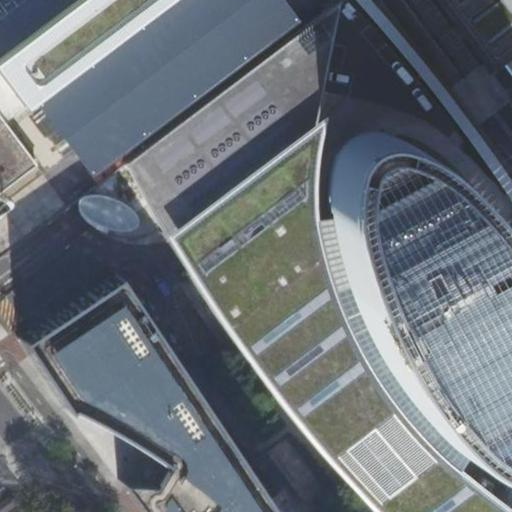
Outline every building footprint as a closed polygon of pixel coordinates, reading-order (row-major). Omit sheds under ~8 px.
[(76,0),(0,58),(0,71),(31,113),(41,106),(179,0),(76,0)] [(284,0),(179,0),(41,106),(94,178),(300,21),(284,0)] [(468,138),(474,147),(480,154),(508,196),(511,201),(511,180),(500,164),(489,147),(477,131),(471,123),(466,115),(454,99),(363,0),(356,0),(401,51),(432,91),(450,114),(468,138)] [(511,0),(433,0),(481,62),(491,54),(510,40),(511,37),(511,0)] [(311,138),(336,2),(124,161),(138,188),(155,219),(167,241),(179,237),(311,138)] [(511,42),(510,40),(491,54),(500,67),(489,74),(503,94),(511,88),(511,42)] [(0,186),(7,181),(8,182),(10,182),(10,181),(10,180),(10,179),(29,164),(29,165),(32,165),(32,164),(32,163),(0,119),(0,186)] [(405,143),(393,137),(387,134),(382,133),(378,132),(372,131),(368,131),(363,131),(358,132),(353,134),(349,137),(345,139),(341,143),(338,147),(335,151),(333,155),(331,160),(330,165),(328,172),(327,185),(327,200),(328,214),(329,225),(331,234),(334,244),(337,259),(342,273),(347,287),(353,301),(359,315),(365,328),(372,341),(380,354),(388,367),(396,379),(405,392),(414,403),(423,415),(434,426),(441,433),(453,443),(465,452),(467,453),(476,459),(487,464),(494,466),(503,469),(511,469),(511,267),(511,266),(504,253),(498,243),(486,223),(474,207),(461,192),(448,177),(430,160),(418,151),(414,148),(405,143)] [(306,206),(302,207),(303,192),(304,176),(307,157),(311,138),(179,237),(167,241),(180,262),(189,275),(215,317),(247,361),(277,401),(312,444),(336,471),(344,465),(348,469),(354,476),(361,484),(368,491),(375,498),(382,505),(388,511),(498,511),(453,476),(455,472),(446,465),(435,455),(424,444),(414,433),(404,422),(394,411),(385,399),(376,386),(368,374),(360,361),(353,348),(346,335),(340,321),(333,308),(328,294),(323,280),(318,265),(314,251),(312,241),(310,226),(308,216),(306,206)] [(122,201),(112,197),(108,195),(103,194),(98,193),(88,193),(86,194),(81,196),(79,197),(77,202),(78,207),(81,211),(88,218),(96,224),(110,229),(115,230),(120,231),(127,230),(130,230),(134,227),(136,226),(138,221),(137,216),(136,214),(132,208),(128,205),(126,204),(122,201)] [(328,214),(308,216),(310,226),(312,241),(314,251),(318,265),(323,280),(328,294),(333,308),(340,321),(346,335),(353,348),(360,361),(368,374),(376,386),(385,399),(394,411),(404,422),(414,433),(424,444),(435,455),(446,465),(455,472),(467,453),(465,452),(453,443),(441,433),(434,426),(423,415),(414,403),(405,392),(396,379),(388,367),(380,354),(372,341),(365,328),(359,315),(353,301),(347,287),(342,273),(337,259),(334,244),(331,234),(329,225),(328,214)] [(511,234),(498,243),(504,253),(511,266),(511,267),(511,234)] [(142,511),(277,511),(266,500),(114,272),(16,337),(64,408),(68,406),(107,426),(158,458),(153,468),(146,478),(145,480),(117,479),(142,511)] [(344,465),(336,471),(338,474),(345,481),(352,489),(359,496),(366,503),(373,510),(374,511),(388,511),(382,505),(375,498),(368,491),(361,484),(354,476),(348,469),(344,465)] [(146,478),(153,468),(150,467),(148,467),(146,468),(145,470),(144,472),(144,474),(145,477),(146,478)] [(0,511),(14,511),(0,493),(0,511)]
